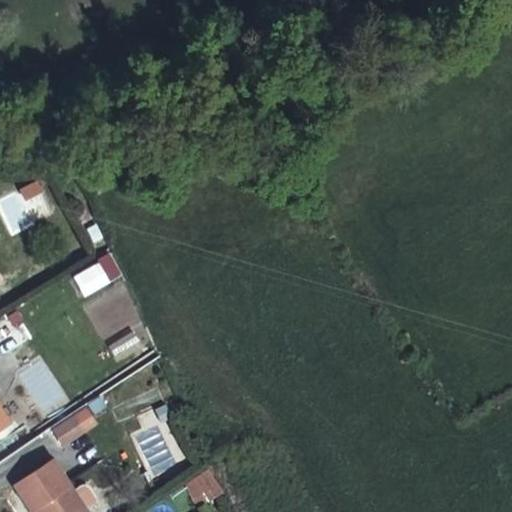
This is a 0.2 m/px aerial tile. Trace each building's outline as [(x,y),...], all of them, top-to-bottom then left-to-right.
[(28,217),(42,209),(29,187),(16,195),(28,217)] [(84,230),(93,247),(105,241),(96,224),(84,230)] [(0,266),(16,263),(11,241),(0,243),(0,266)] [(41,361),(25,369),(43,404),(58,396),(41,361)] [(82,406),(48,430),(61,448),(95,424),(82,406)] [(80,511),(49,465),(11,491),(25,511),(80,511)] [(194,507),(220,492),(206,469),(181,484),(194,507)]
